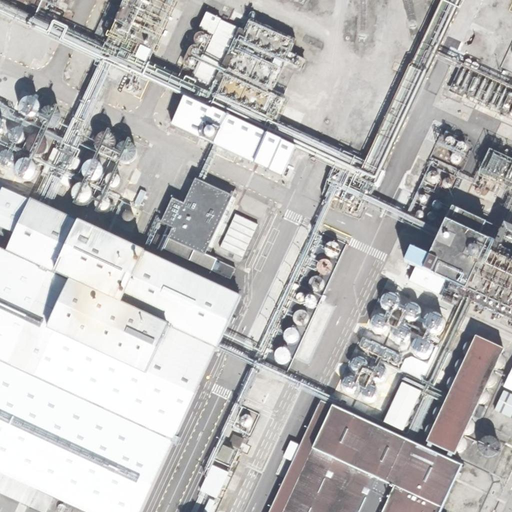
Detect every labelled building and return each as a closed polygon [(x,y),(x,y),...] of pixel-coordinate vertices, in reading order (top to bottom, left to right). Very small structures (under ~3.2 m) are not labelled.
[(123,0),(102,45),(143,64),(172,0),(123,0)] [(85,37),(97,42),(113,8),(101,3),(85,37)] [(21,20),(28,23),(31,15),(34,9),(28,6),(21,20)] [(4,37),(20,45),(22,40),(40,49),(54,18),(39,11),(37,18),(33,25),(30,31),(11,22),(4,37)] [(252,13),(245,28),(213,98),(275,127),(286,102),(268,94),(283,62),(301,70),(309,53),(292,45),(297,34),(252,13)] [(28,23),(33,25),(37,18),(31,15),(28,23)] [(233,149),(281,171),(291,149),(207,110),(213,98),(245,28),(221,17),(173,121),(209,137),(233,149)] [(194,54),(198,52),(199,48),(197,44),(193,43),(189,45),(188,49),(190,53),(194,54)] [(83,58),(87,56),(88,52),(87,49),(83,47),(80,49),(78,53),(80,56),(83,58)] [(462,52),(457,62),(476,71),(481,61),(462,52)] [(187,69),(191,67),(193,63),(191,59),(187,57),(183,59),(181,63),(183,67),(187,69)] [(457,62),(445,88),(511,118),(511,86),(476,71),(457,62)] [(181,83),(185,81),(186,77),(184,73),(181,72),(177,73),(175,77),(177,81),(181,83)] [(115,74),(109,76),(107,82),(109,88),(115,90),(120,88),(123,82),(120,77),(115,74)] [(45,127),(50,122),(51,115),(46,110),(39,109),(34,114),(33,121),(38,126),(45,127)] [(15,140),(19,135),(19,128),(14,123),(7,123),(3,128),(3,135),(8,140),(15,140)] [(34,149),(40,144),(40,136),(34,131),(27,131),(22,136),(22,143),(27,149),(34,149)] [(103,149),(108,144),(108,136),(103,131),(96,131),(91,136),(91,143),(95,148),(103,149)] [(230,157),(233,149),(209,137),(205,145),(230,157)] [(500,150),(511,156),(511,141),(508,147),(503,144),(500,150)] [(49,143),(39,165),(66,177),(76,155),(49,143)] [(120,163),(126,158),(127,151),(122,145),(115,144),(109,149),(108,156),(113,162),(120,163)] [(0,162),(5,162),(10,157),(10,150),(4,145),(0,145),(0,162)] [(24,170),(29,166),(29,159),(25,154),(18,153),(13,158),(12,165),(17,170),(24,170)] [(489,189),(496,193),(502,181),(511,186),(511,162),(493,153),(478,184),(489,189)] [(89,176),(94,171),(94,164),(90,158),(82,158),(77,163),(77,170),(81,175),(89,176)] [(431,165),(423,185),(443,193),(451,174),(431,165)] [(108,182),(113,178),(114,173),(110,168),(104,167),(100,171),(99,177),(103,181),(108,182)] [(328,196),(355,209),(366,185),(339,172),(328,196)] [(173,237),(169,246),(215,266),(218,258),(210,254),(237,194),(199,178),(187,204),(178,226),(173,237)] [(79,198),(84,193),(84,186),(79,181),(72,181),(67,186),(67,193),(72,198),(79,198)] [(485,197),(489,189),(478,184),(474,192),(485,197)] [(100,190),(93,190),(88,195),(88,202),(93,206),(100,206),(105,201),(105,194),(100,190)] [(499,205),(506,208),(511,196),(511,191),(507,190),(499,205)] [(434,198),(419,191),(414,202),(422,206),(429,210),(434,198)] [(11,223),(22,228),(33,204),(22,198),(11,223)] [(166,221),(178,226),(187,204),(176,198),(166,221)] [(22,228),(11,251),(218,345),(232,314),(241,293),(35,199),(33,204),(22,228)] [(418,214),(422,206),(414,202),(410,210),(418,214)] [(457,209),(451,222),(485,238),(491,225),(457,209)] [(243,257),(258,224),(234,213),(219,246),(243,257)] [(422,229),(425,227),(426,223),(423,219),(419,219),(416,221),(415,225),(417,229),(422,229)] [(428,270),(444,277),(470,289),(488,252),(491,245),(493,241),(485,238),(451,222),(433,259),(428,270)] [(272,341),(298,354),(351,242),(324,229),(272,341)] [(157,241),(169,246),(173,237),(161,232),(157,241)] [(511,254),(491,245),(488,252),(511,263),(511,254)] [(0,246),(0,358),(175,439),(218,345),(11,251),(0,246)] [(410,261),(428,270),(433,259),(415,250),(410,261)] [(470,289),(511,309),(511,263),(488,252),(470,289)] [(511,317),(511,309),(470,289),(444,277),(440,284),(511,317)] [(356,312),(359,314),(367,295),(364,294),(355,290),(349,287),(341,305),(347,308),(356,312)] [(154,511),(242,319),(232,314),(218,345),(175,439),(141,511),(154,511)] [(324,357),(331,360),(342,336),(335,333),(332,332),(321,356),(324,357)] [(479,337),(432,439),(458,451),(505,349),(479,337)] [(399,370),(421,379),(428,363),(406,354),(399,370)] [(368,357),(347,405),(379,419),(400,371),(368,357)] [(0,465),(55,490),(102,511),(141,511),(175,439),(0,358),(0,465)] [(422,390),(405,382),(388,418),(406,426),(422,390)] [(511,393),(507,392),(498,411),(511,417),(511,393)] [(233,422),(243,427),(240,434),(250,438),(262,409),(242,400),(233,422)] [(286,511),(317,448),(336,406),(326,401),(274,511),(286,511)] [(417,444),(336,406),(317,448),(398,485),(417,444)] [(491,451),(497,447),(500,440),(496,433),(489,431),(482,435),(480,442),(483,449),(491,451)] [(222,437),(213,455),(234,465),(243,446),(222,437)] [(463,465),(417,444),(398,485),(444,506),(463,465)] [(385,511),(398,485),(317,448),(286,511),(385,511)] [(215,464),(205,487),(228,497),(238,474),(215,464)] [(49,503),(55,490),(0,465),(0,491),(3,492),(7,483),(49,503)] [(441,511),(444,506),(398,485),(385,511),(441,511)] [(205,494),(197,511),(198,511),(219,511),(224,502),(205,494)]
